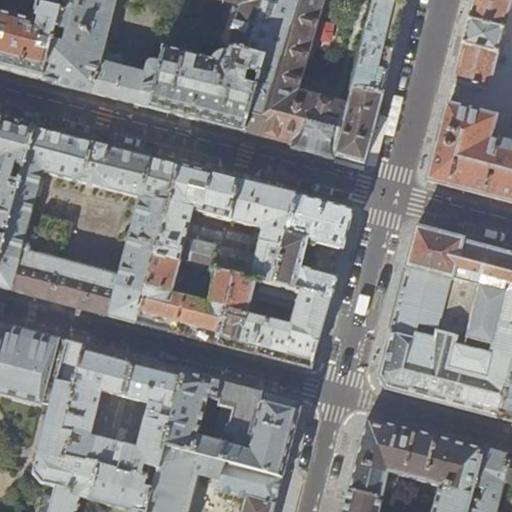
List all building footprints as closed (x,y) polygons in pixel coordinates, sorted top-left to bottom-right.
[(0,69),(40,80),(54,30),(56,22),(59,11),(73,14),(77,0),(37,0),(32,23),(0,14),(0,69)] [(40,80),(58,85),(103,97),(191,120),(243,133),(280,0),(77,0),(73,14),(59,11),(56,22),(66,24),(63,32),(54,30),(40,80)] [(332,161),(333,157),(345,107),(296,93),(321,0),(280,0),(243,133),(283,143),(287,145),(287,147),(291,148),(291,150),(332,161)] [(400,23),(405,3),(393,0),(373,0),(349,88),(381,95),(389,65),(394,46),(395,41),(400,23)] [(506,0),(474,0),(469,20),(468,20),(462,45),(463,45),(458,63),(454,81),(484,89),(488,71),(493,53),(494,53),(500,28),(499,28),(504,10),(506,0)] [(345,160),(363,165),(372,130),(375,118),(381,95),(349,88),(345,107),(333,157),(345,160)] [(460,190),(511,203),(511,146),(506,145),(490,140),(494,125),(495,119),(461,111),(447,108),(432,163),(428,181),(460,190)] [(0,250),(33,130),(0,121),(0,250)] [(0,250),(0,288),(31,296),(53,302),(135,324),(154,257),(177,167),(131,155),(98,146),(33,130),(0,250)] [(206,174),(177,167),(154,257),(179,263),(187,265),(210,271),(213,272),(224,231),(189,222),(191,213),(226,221),(236,182),(206,174)] [(271,191),(236,182),(226,221),(257,230),(255,238),(224,230),(224,231),(213,272),(218,273),(233,277),(270,286),(294,197),(271,191)] [(325,205),(294,197),(270,286),(329,301),(335,278),(334,278),(339,256),(341,251),(343,252),(353,212),(327,205),(325,205)] [(467,411),(496,419),(511,358),(511,254),(477,245),(416,229),(407,265),(406,267),(387,342),(379,372),(377,377),(385,390),(467,411)] [(173,334),(217,346),(233,277),(218,273),(209,306),(170,295),(179,263),(154,257),(135,324),(173,334)] [(204,294),(210,271),(187,265),(181,287),(204,294)] [(233,277),(217,346),(249,354),(252,355),(311,370),(317,346),(324,322),(329,301),(270,286),(233,277)] [(72,492),(77,499),(87,501),(95,467),(78,463),(64,459),(71,435),(61,433),(82,354),(84,347),(40,336),(0,325),(0,396),(49,409),(32,473),(40,484),(53,488),(72,492)] [(64,459),(78,463),(84,438),(88,440),(124,448),(118,472),(129,475),(136,450),(161,458),(163,448),(180,380),(156,373),(132,367),(104,360),(82,354),(61,433),(71,435),(64,459)] [(511,358),(496,419),(511,422),(511,358)] [(180,380),(163,448),(198,457),(221,463),(281,478),(297,421),(301,404),(232,386),(182,373),(180,380)] [(387,474),(471,494),(481,451),(443,441),(413,433),(407,431),(366,421),(361,442),(358,453),(349,490),(381,499),(387,474)] [(146,511),(161,458),(136,450),(129,475),(118,472),(124,448),(88,440),(84,438),(78,463),(95,467),(87,501),(129,511),(146,511)] [(182,511),(198,457),(163,448),(161,458),(146,511),(182,511)] [(511,458),(481,451),(471,494),(466,511),(495,511),(503,483),(511,485),(511,458)] [(272,511),(281,478),(221,463),(214,492),(246,500),(243,511),(272,511)] [(466,511),(471,494),(387,474),(381,499),(349,490),(343,511),(466,511)] [(73,511),(77,499),(72,492),(53,488),(51,499),(45,497),(42,507),(37,508),(35,511),(73,511)]
